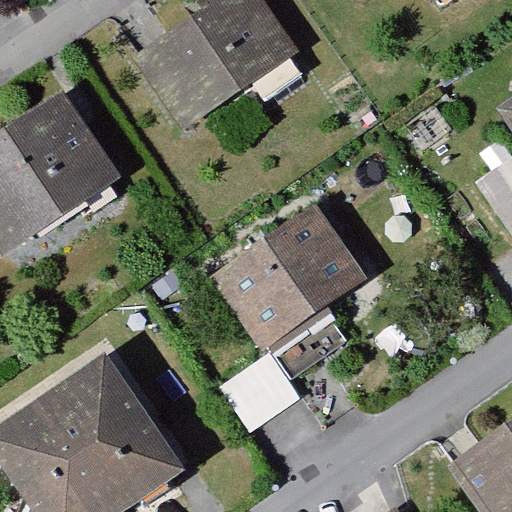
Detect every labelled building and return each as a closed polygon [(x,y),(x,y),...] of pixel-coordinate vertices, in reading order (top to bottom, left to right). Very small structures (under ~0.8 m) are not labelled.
[(218,0),(127,64),(182,144),(299,63),(254,0),(218,0)] [(410,0),(430,29),(474,0),(410,0)] [(0,140),(0,276),(119,204),(58,105),(0,140)] [(511,119),(502,126),(511,140),(511,119)] [(511,168),(475,192),(511,244),(511,168)] [(207,289),(279,390),(385,315),(313,214),(207,289)] [(0,431),(0,476),(23,511),(147,511),(184,488),(103,364),(0,431)] [(511,511),(511,433),(447,488),(466,511),(511,511)]
